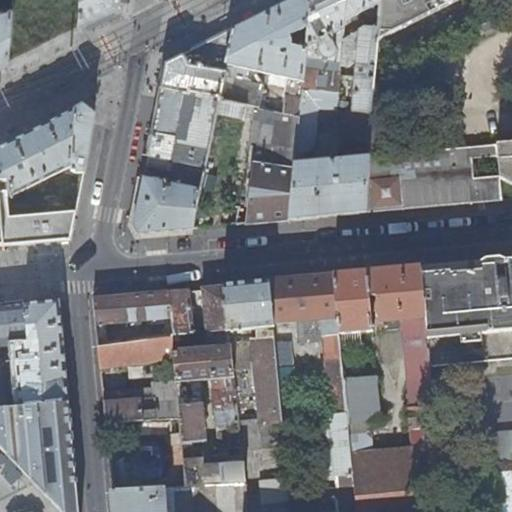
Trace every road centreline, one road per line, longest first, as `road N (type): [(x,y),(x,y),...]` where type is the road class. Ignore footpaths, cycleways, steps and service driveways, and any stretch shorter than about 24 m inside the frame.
road 1 (residential): [(82,270),(511,232)]
road 2 (residential): [(147,0),(101,246),(82,270)]
road 3 (residential): [(96,511),(82,270)]
